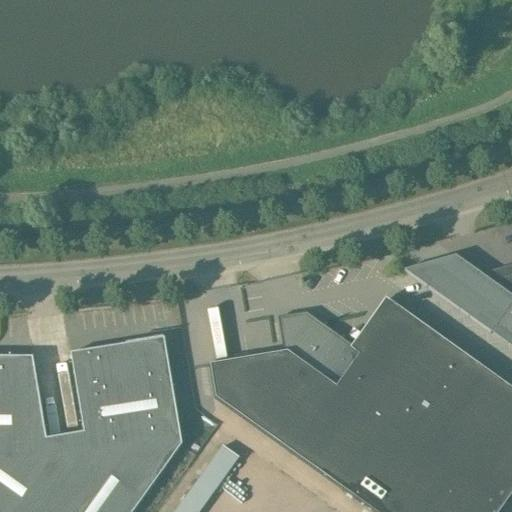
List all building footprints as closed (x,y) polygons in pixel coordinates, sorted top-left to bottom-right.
[(455,257),(403,272),(492,336),(497,329),(495,328),(511,304),(511,274),(488,281),(455,257)] [(286,354),(210,366),(210,367),(215,400),(235,414),(372,511),(499,511),(511,495),(511,390),(395,307),(386,300),(351,349),(306,316),(280,320),(286,354)] [(511,304),(495,328),(497,329),(511,340),(511,304)] [(84,435),(65,438),(74,511),(133,511),(181,446),(164,339),(70,356),(84,435)] [(0,359),(0,511),(74,511),(65,438),(47,442),(32,360),(0,359)] [(220,442),(171,511),(196,511),(241,448),(223,436),(220,442)]
